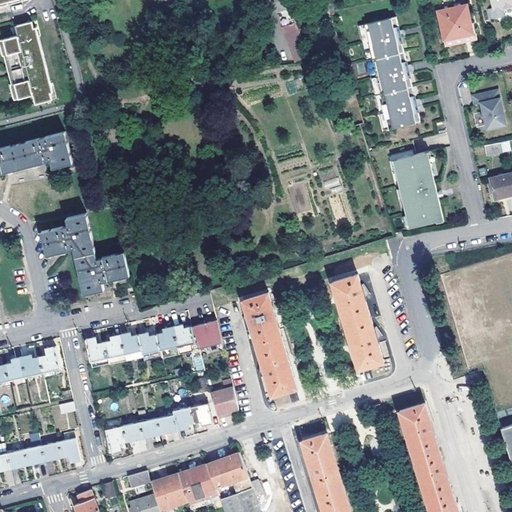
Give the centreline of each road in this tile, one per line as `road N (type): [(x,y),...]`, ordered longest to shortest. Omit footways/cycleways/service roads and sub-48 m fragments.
road 1 (residential): [(481,232),(444,76),(511,58)]
road 2 (residential): [(98,473),(282,416)]
road 3 (residential): [(98,473),(64,322)]
road 4 (residential): [(282,416),(424,369)]
road 5 (residential): [(64,322),(211,298)]
road 6 (residential): [(507,511),(472,399),(443,390)]
road 7 (residential): [(443,390),(437,399),(471,511)]
road 8 (residential): [(424,369),(430,352),(406,269),(413,248)]
